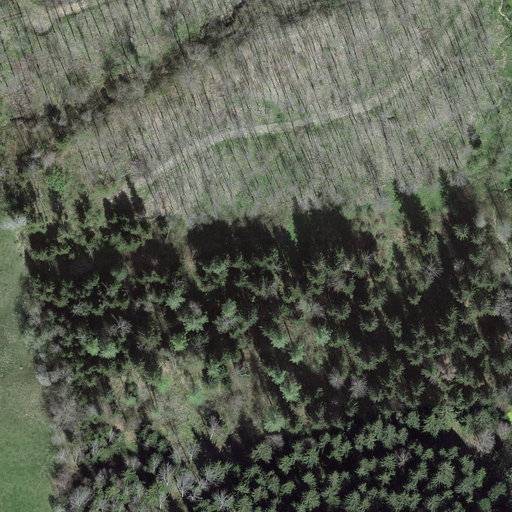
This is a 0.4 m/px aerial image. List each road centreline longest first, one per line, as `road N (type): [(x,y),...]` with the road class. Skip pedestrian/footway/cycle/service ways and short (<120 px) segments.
road 1 (track): [(476,0),(432,58),(383,97),(340,115),(225,133),(130,192)]
road 2 (track): [(247,291),(301,305),(409,358),(444,394),(473,455),(511,476)]
road 3 (track): [(212,457),(297,484),(403,452),(473,455)]
